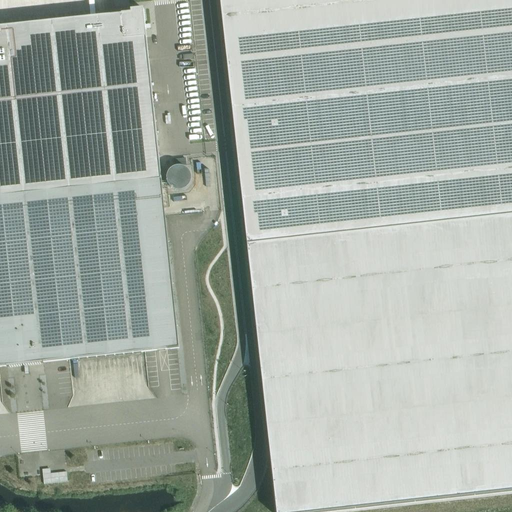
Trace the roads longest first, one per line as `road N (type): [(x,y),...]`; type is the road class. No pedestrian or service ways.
road 1 (unknown): [(228,223),(247,424),(236,477),(207,496)]
road 2 (unknown): [(204,420),(183,248),(186,235),(228,223)]
road 3 (unknown): [(221,143),(172,140),(154,0)]
road 4 (unknown): [(221,143),(205,0)]
